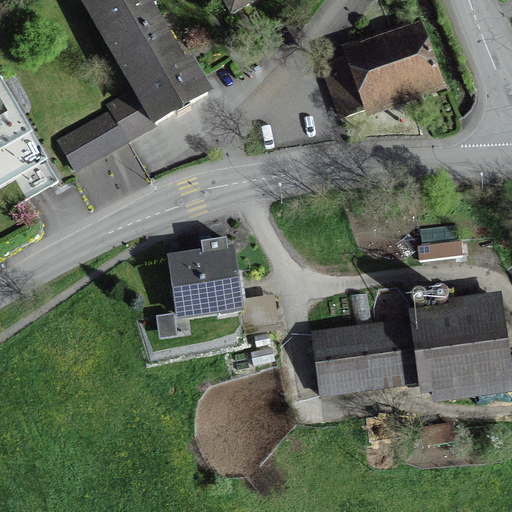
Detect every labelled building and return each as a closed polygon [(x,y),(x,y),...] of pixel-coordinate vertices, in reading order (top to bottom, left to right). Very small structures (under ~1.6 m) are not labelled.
[(59,147),(74,173),(205,97),(187,65),(179,70),(146,12),(154,8),(149,0),(93,0),(84,5),(134,93),(107,109),(111,117),(59,147)] [(222,0),(231,16),(258,0),(222,0)] [(439,86),(421,30),(344,57),(345,60),(326,67),(345,119),(439,86)] [(0,182),(40,160),(0,89),(0,182)] [(217,317),(240,314),(231,253),(226,254),(224,242),(199,245),(201,258),(168,262),(176,317),(216,311),(217,317)] [(510,388),(498,304),(408,316),(409,323),(310,337),(318,399),(431,383),(433,399),(510,388)]
